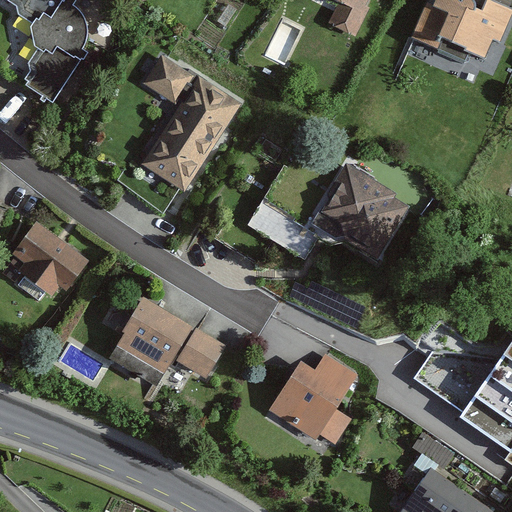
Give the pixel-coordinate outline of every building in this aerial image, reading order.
[(29,89),(57,108),(89,59),(90,37),(86,25),(73,7),(63,0),(10,0),(7,5),(22,12),(23,21),(37,30),(34,34),(41,57),(33,69),(35,78),(29,89)] [(369,0),(321,0),(335,5),(325,29),(354,40),(369,0)] [(461,3),(453,0),(427,0),(424,8),(420,6),(405,41),(423,49),(427,40),(477,61),(485,42),(495,47),(509,13),(477,0),(476,0),(470,16),(458,11),(461,3)] [(134,168),(177,196),(237,105),(196,78),(193,82),(157,59),(137,88),(172,110),(134,168)] [(393,191),(347,164),(326,206),(344,217),(347,234),(377,252),(406,204),(390,195),(393,191)] [(27,278),(57,298),(63,288),(74,295),(94,266),(38,228),(16,260),(32,271),(27,278)] [(215,343),(134,301),(104,357),(155,384),(164,367),(194,383),(215,343)] [(511,342),(466,410),(510,440),(511,437),(511,342)] [(310,443),(314,437),(333,449),(349,423),(331,411),(352,377),(319,356),(307,375),(290,365),(260,413),(310,443)] [(393,511),(485,511),(489,507),(425,465),(393,511)]
